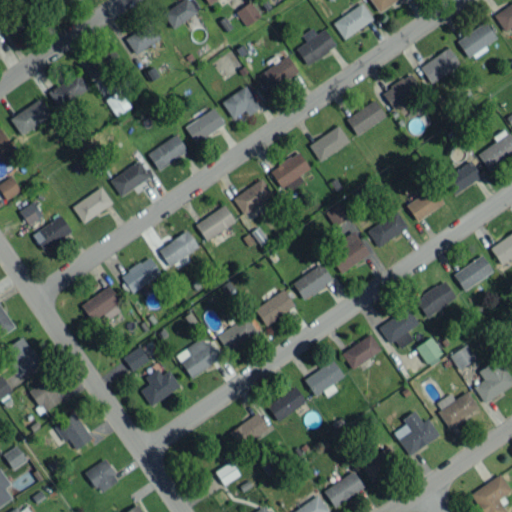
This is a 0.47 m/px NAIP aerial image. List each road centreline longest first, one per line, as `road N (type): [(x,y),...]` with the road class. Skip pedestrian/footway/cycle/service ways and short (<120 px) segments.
road 1 (residential): [(460,0),(34,296)]
road 2 (residential): [(511,191),(143,454)]
road 3 (residential): [(0,246),(183,511)]
road 4 (residential): [(127,0),(0,88)]
road 5 (residential): [(511,426),(391,511)]
